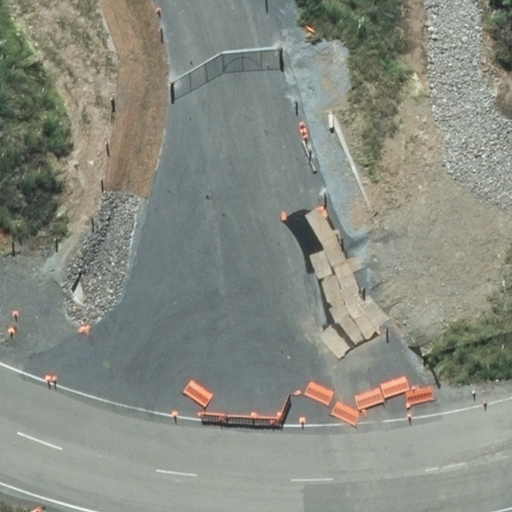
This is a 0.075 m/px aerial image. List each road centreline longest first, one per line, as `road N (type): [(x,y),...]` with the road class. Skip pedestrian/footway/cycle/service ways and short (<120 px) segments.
road 1 (residential): [(511,480),(432,501),(256,509),(155,496),(0,430)]
road 2 (track): [(208,0),(222,50),(256,509)]
